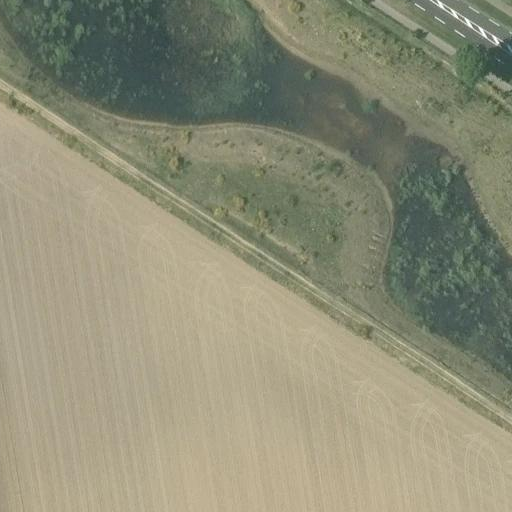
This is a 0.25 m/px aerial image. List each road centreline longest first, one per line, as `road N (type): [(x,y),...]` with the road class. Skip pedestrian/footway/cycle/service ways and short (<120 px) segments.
road 1 (unknown): [(0,85),(511,421)]
road 2 (track): [(511,118),(331,0)]
